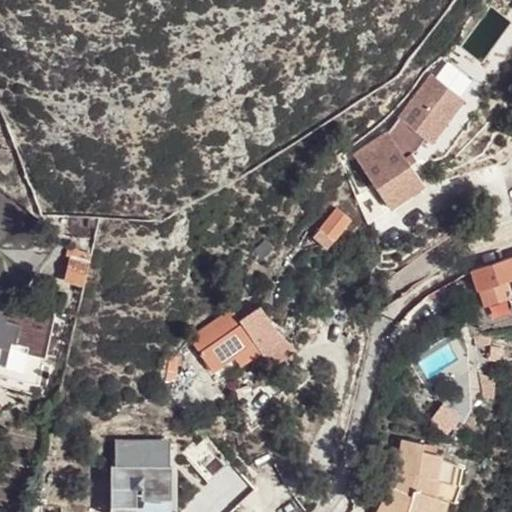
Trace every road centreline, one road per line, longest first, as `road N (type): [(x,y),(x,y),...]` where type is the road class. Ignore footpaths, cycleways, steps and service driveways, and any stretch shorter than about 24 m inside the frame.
road 1 (residential): [(322,511),(348,467),(377,339),(402,304)]
road 2 (track): [(402,304),(460,266),(511,250)]
